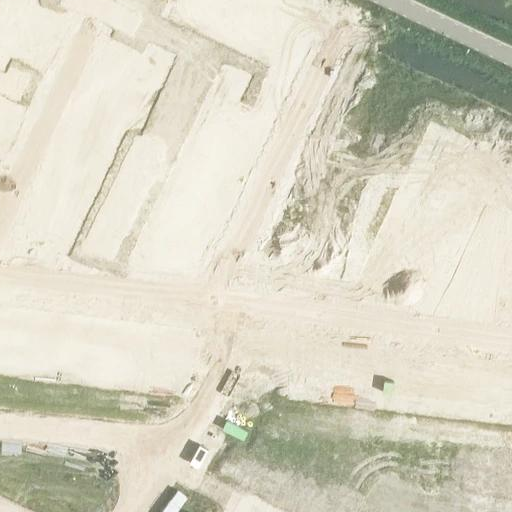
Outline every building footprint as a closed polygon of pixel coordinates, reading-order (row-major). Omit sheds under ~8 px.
[(18,0),(0,0),(0,8),(5,10),(0,20),(0,34),(34,50),(44,27),(15,14),(21,1),(18,0)] [(137,0),(137,1),(162,13),(161,15),(175,22),(184,0),(137,0)] [(188,0),(184,0),(175,22),(189,28),(190,26),(214,37),(231,0),(200,0),(198,5),(188,0)] [(278,0),(255,50),(281,62),(304,12),(278,0)] [(0,61),(24,73),(34,50),(0,34),(0,61)] [(113,45),(102,68),(141,86),(151,64),(164,70),(171,56),(148,45),(142,58),(113,45)] [(223,65),(217,79),(240,90),(246,76),(223,65)] [(102,68),(92,90),(121,104),(115,117),(117,118),(138,127),(145,113),(131,107),(141,86),(102,68)] [(3,72),(0,80),(11,85),(14,77),(3,72)] [(14,77),(11,85),(22,90),(25,83),(14,77)] [(203,85),(197,99),(210,105),(198,131),(237,149),(250,121),(221,108),(227,95),(203,85)] [(82,102),(74,120),(108,136),(117,118),(115,117),(82,102)] [(0,109),(0,157),(2,158),(20,119),(0,109)] [(74,120),(66,137),(100,153),(108,136),(74,120)] [(173,151),(166,165),(190,176),(195,163),(225,176),(237,149),(198,131),(186,157),(173,151)] [(428,134),(418,156),(457,174),(467,152),(428,134)] [(154,136),(149,147),(156,151),(161,140),(154,136)] [(66,137),(58,155),(92,171),(100,153),(66,137)] [(58,155),(50,172),(84,188),(92,171),(58,155)] [(418,156),(408,178),(447,196),(449,193),(457,174),(418,156)] [(135,163),(130,174),(137,177),(142,166),(135,163)] [(166,165),(160,179),(173,185),(161,212),(200,229),(213,202),(184,189),(190,176),(166,165)] [(50,172),(42,190),(76,206),(84,188),(50,172)] [(130,174),(125,185),(132,188),(137,177),(130,174)] [(408,178),(398,200),(437,218),(445,200),(456,205),(459,198),(449,193),(447,196),(408,178)] [(42,190),(34,207),(68,223),(76,206),(42,190)] [(398,200),(388,222),(427,240),(429,236),(437,218),(398,200)] [(117,202),(112,213),(119,216),(124,206),(117,202)] [(34,207),(25,226),(60,242),(68,223),(34,207)] [(136,232),(129,246),(153,256),(159,244),(188,257),(200,229),(161,212),(149,238),(136,232)] [(388,222),(378,244),(417,262),(425,243),(436,249),(439,241),(429,236),(427,240),(388,222)] [(378,244),(368,266),(407,283),(408,280),(417,262),(378,244)] [(368,266),(357,288),(396,306),(405,287),(416,292),(419,285),(408,280),(407,283),(368,266)] [(511,292),(501,291),(501,299),(511,300),(511,292)] [(0,334),(0,358),(21,361),(33,335),(42,317),(24,309),(23,312),(16,309),(4,336),(0,334)] [(33,335),(21,361),(62,366),(74,340),(82,322),(65,314),(63,317),(57,314),(45,341),(33,335)] [(74,340),(62,366),(102,371),(115,345),(123,327),(106,319),(104,322),(98,319),(86,346),(74,340)] [(115,345),(102,371),(143,376),(156,350),(164,332),(147,324),(145,327),(139,324),(127,351),(115,345)] [(156,350),(143,376),(184,381),(205,337),(188,329),(186,332),(180,329),(167,356),(156,351),(156,350)] [(283,362),(280,388),(324,393),(329,350),(299,346),(297,364),(283,362)] [(329,350),(324,393),(368,398),(371,372),(357,371),(359,353),(329,350)] [(387,374),(384,399),(428,404),(433,362),(403,358),(401,376),(387,374)] [(433,362),(428,404),(472,409),(475,384),(461,382),(463,365),(433,362)] [(491,386),(488,411),(511,413),(511,370),(507,370),(505,387),(491,386)]
